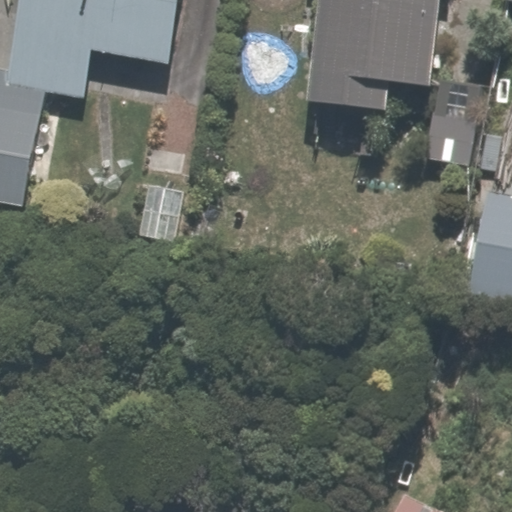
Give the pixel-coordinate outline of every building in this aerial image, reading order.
[(50,89),(93,96),(103,41),(176,54),(185,0),(29,0),(19,67),(0,63),(0,191),(33,197),(50,89)] [(456,0),(324,0),(314,94),(397,103),(401,72),(449,77),(456,0)] [(492,116),(440,110),(435,155),(487,161),(492,116)] [(185,235),(194,186),(157,179),(147,228),(185,235)] [(511,191),(493,188),(477,292),(511,297),(511,191)] [(472,511),(409,484),(396,511),(472,511)]
